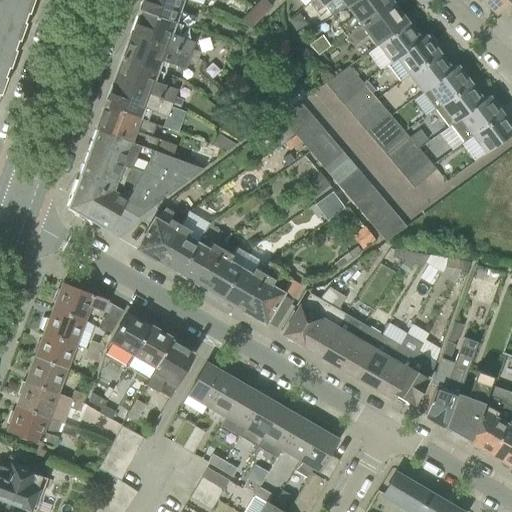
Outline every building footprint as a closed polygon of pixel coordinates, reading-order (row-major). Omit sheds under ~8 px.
[(0,0),(0,91),(32,0),(0,0)] [(182,0),(141,0),(138,11),(181,25),(181,26),(189,29),(193,17),(179,12),(182,0)] [(258,9),(263,15),(270,7),(263,0),(260,0),(255,6),(258,9)] [(313,0),(320,10),(326,6),(333,15),(346,6),(354,0),(313,0)] [(391,2),(389,0),(354,0),(346,6),(354,16),(339,28),(345,36),(391,2)] [(480,0),(496,15),(511,0),(480,0)] [(367,35),(376,46),(378,44),(407,23),(408,22),(406,22),(391,2),(345,36),(352,46),(367,35)] [(263,15),(258,9),(246,19),(252,26),(264,16),(263,15)] [(189,56),(197,61),(200,53),(191,50),(193,43),(177,37),(181,26),(181,25),(138,11),(129,36),(189,56)] [(409,22),(408,22),(407,23),(378,44),(391,62),(397,58),(423,38),(423,37),(416,28),(411,29),(407,23),(409,22)] [(397,58),(391,62),(387,66),(399,83),(410,75),(439,54),(440,53),(439,52),(438,53),(434,48),(436,43),(430,35),(425,36),(423,37),(423,38),(397,58)] [(184,70),(186,62),(195,66),(197,61),(189,56),(129,36),(121,58),(163,74),(167,64),(184,70)] [(410,75),(423,93),(455,68),(454,68),(447,59),(443,59),(439,54),(410,75)] [(182,100),(174,97),(176,90),(159,84),(163,74),(121,58),(113,81),(180,105),(182,100)] [(423,93),(436,110),(470,84),(471,83),(471,82),(469,83),(465,78),(467,74),(461,66),(456,66),(454,68),(455,68),(423,93)] [(348,67),(326,85),(335,96),(356,77),(348,67)] [(243,102),(254,91),(233,72),(223,83),(243,102)] [(364,86),(356,77),(335,96),(342,105),(364,86)] [(178,112),(180,105),(113,81),(104,106),(139,119),(146,122),(150,111),(167,117),(169,110),(178,112)] [(449,127),(451,126),(451,125),(486,99),(485,98),(479,89),(474,90),(470,84),(436,110),(449,127)] [(380,105),(364,86),(342,105),(358,123),(380,105)] [(464,143),(473,136),(501,115),(503,114),(502,113),(501,114),(497,108),(499,104),(493,96),(488,96),(485,98),(486,99),(451,125),(451,126),(464,143)] [(308,112),(299,101),(279,117),(289,128),(308,112)] [(388,114),(380,105),(358,123),(366,133),(388,114)] [(139,119),(104,106),(95,130),(139,146),(139,147),(153,152),(156,145),(175,152),(177,147),(157,140),(134,131),(139,119)] [(289,128),(296,136),(297,138),(316,121),(308,112),(289,128)] [(404,132),(388,114),(366,133),(382,151),(404,132)] [(473,136),(486,153),(511,133),(511,121),(510,120),(506,120),(501,115),(473,136)] [(297,138),(301,143),(305,147),(324,131),(316,121),(297,138)] [(66,208),(108,232),(121,209),(137,218),(202,169),(173,159),(175,152),(156,145),(153,152),(148,163),(135,158),(139,147),(139,146),(95,130),(66,208)] [(332,140),(324,131),(305,147),(313,156),(332,140)] [(412,142),(404,132),(382,151),(390,161),(412,142)] [(236,145),(218,134),(212,145),(227,151),(236,145)] [(340,149),(332,140),(313,156),(321,166),(340,149)] [(428,160),(412,142),(390,161),(406,179),(428,160)] [(348,159),(340,149),(321,166),(329,175),(348,159)] [(282,159),(287,166),(294,161),(289,154),(282,159)] [(356,168),(348,159),(329,175),(336,184),(356,168)] [(413,187),(435,169),(428,160),(406,179),(413,187)] [(363,177),(356,168),(336,184),(344,194),(363,177)] [(316,196),(329,185),(318,172),(305,183),(316,196)] [(371,187),(363,177),(344,194),(352,203),(371,187)] [(379,196),(371,187),(352,203),(360,212),(379,196)] [(387,205),(379,196),(360,212),(368,221),(387,205)] [(395,215),(387,205),(368,221),(376,231),(395,215)] [(386,242),(405,226),(395,215),(376,231),(386,242)] [(154,220),(137,249),(160,263),(181,226),(169,218),(165,226),(154,220)] [(188,236),(191,231),(181,226),(160,263),(182,275),(199,243),(188,236)] [(223,250),(212,243),(209,249),(199,243),(182,275),(202,287),(223,250)] [(342,258),(346,263),(361,252),(357,247),(342,258)] [(223,250),(202,287),(223,299),(248,254),(236,248),(232,255),(223,250)] [(405,260),(406,251),(394,249),(393,257),(405,260)] [(404,263),(399,271),(396,276),(406,282),(409,276),(413,268),(409,266),(413,261),(417,262),(418,253),(406,251),(405,260),(403,262),(404,263)] [(248,254),(223,299),(244,311),(265,275),(264,274),(255,269),(260,261),(248,254)] [(433,266),(445,268),(446,259),(435,256),(433,266)] [(446,259),(445,268),(440,276),(453,284),(457,277),(460,271),(462,262),(446,259)] [(335,271),(341,266),(338,261),(331,266),(335,271)] [(281,270),(270,263),(264,274),(265,275),(244,311),(265,323),(282,294),(270,288),(281,270)] [(439,272),(428,265),(420,278),(431,285),(439,272)] [(464,279),(457,277),(453,284),(455,285),(449,295),(457,299),(464,279)] [(107,301),(62,284),(60,290),(57,289),(53,301),(55,302),(53,309),(85,320),(86,321),(91,308),(106,314),(107,314),(112,304),(107,301)] [(308,293),(301,308),(299,309),(284,335),(303,345),(330,305),(339,294),(328,287),(322,294),(319,298),(308,293)] [(345,314),(337,309),(345,297),(349,290),(343,287),(339,294),(330,305),(303,345),(321,356),(345,314)] [(95,330),(109,335),(123,310),(112,304),(107,314),(106,314),(95,330)] [(53,309),(48,319),(46,318),(42,330),(44,331),(43,334),(76,346),(86,321),(85,320),(53,309)] [(150,326),(127,313),(110,341),(133,354),(150,326)] [(363,325),(355,320),(345,314),(321,356),(339,366),(363,325)] [(455,345),(463,325),(454,322),(446,342),(455,345)] [(417,352),(422,345),(424,340),(428,334),(412,324),(400,346),(375,388),(393,398),(416,356),(415,355),(417,352)] [(381,335),(372,330),(363,325),(339,366),(357,377),(381,335)] [(172,339),(150,326),(133,354),(156,367),(172,339)] [(67,369),(76,346),(43,334),(35,357),(67,369)] [(400,346),(391,341),(381,335),(357,377),(375,388),(400,346)] [(457,394),(466,368),(475,342),(463,338),(454,363),(453,362),(446,380),(449,383),(447,389),(436,385),(425,416),(445,428),(457,394)] [(145,385),(169,398),(195,353),(172,339),(156,367),(145,385)] [(416,403),(428,381),(436,360),(434,360),(438,348),(424,340),(422,345),(417,352),(415,355),(416,356),(393,398),(401,403),(403,400),(411,405),(413,401),(416,403)] [(86,349),(100,354),(103,345),(90,341),(86,349)] [(97,362),(100,354),(86,349),(83,358),(97,362)] [(58,394),(67,369),(35,357),(25,381),(58,394)] [(488,359),(483,373),(476,370),(466,397),(457,394),(445,428),(469,442),(486,395),(487,395),(498,362),(488,359)] [(224,375),(205,364),(188,394),(207,405),(225,375),(224,374),(224,375)] [(225,375),(207,405),(226,416),(243,386),(225,375)] [(22,382),(18,393),(21,394),(16,406),(62,424),(69,408),(79,412),(83,403),(70,398),(70,399),(58,394),(25,381),(25,383),(22,382)] [(261,396),(243,386),(226,416),(220,426),(238,437),(262,396),(261,396)] [(70,398),(83,403),(85,395),(73,391),(70,398)] [(88,401),(101,409),(102,409),(104,406),(103,406),(106,402),(91,393),(88,401)] [(511,416),(511,407),(497,399),(487,395),(486,395),(469,442),(490,454),(511,416)] [(257,448),(263,438),(281,408),(262,397),(263,397),(262,396),(238,437),(257,448)] [(135,422),(145,405),(135,400),(125,417),(135,422)] [(43,433),(49,418),(16,406),(14,412),(11,411),(7,423),(10,424),(7,431),(39,443),(53,448),(57,438),(43,433)] [(114,412),(104,406),(102,409),(101,409),(99,413),(110,420),(114,412)] [(299,418),(281,408),(263,438),(281,449),(299,418)] [(511,416),(490,454),(511,467),(511,416)] [(299,418),(281,449),(300,460),(318,429),(299,418)] [(184,420),(171,442),(182,448),(195,426),(184,420)] [(59,433),(74,438),(78,429),(62,424),(59,433)] [(138,449),(144,438),(121,426),(116,437),(138,449)] [(182,448),(193,454),(205,432),(195,426),(182,448)] [(300,460),(294,471),(307,479),(311,473),(326,483),(339,460),(329,454),(337,440),(336,440),(318,429),(300,460)] [(132,459),(138,449),(116,437),(110,447),(132,459)] [(126,470),(132,459),(110,447),(104,458),(126,470)] [(207,462),(219,470),(224,461),(212,454),(207,462)] [(120,481),(126,470),(104,458),(98,468),(117,478),(120,481)] [(237,469),(224,461),(219,470),(232,477),(237,469)] [(0,498),(35,511),(46,480),(33,475),(33,473),(11,464),(9,470),(0,466),(0,498)] [(289,510),(291,511),(308,511),(326,483),(311,473),(307,479),(289,510)] [(395,474),(383,495),(411,511),(419,511),(430,494),(395,474)] [(224,489),(202,477),(195,487),(217,500),(224,489)] [(120,481),(117,478),(110,489),(131,502),(138,492),(120,481)] [(254,496),(259,487),(247,480),(242,489),(254,496)] [(195,487),(189,498),(211,510),(217,500),(195,487)] [(254,496),(255,496),(267,503),(272,495),(259,487),(254,496)] [(110,489),(103,499),(123,511),(124,511),(131,502),(110,489)] [(282,491),(275,502),(284,507),(291,496),(282,491)] [(460,511),(430,494),(419,511),(460,511)] [(245,511),(281,511),(267,503),(255,496),(245,511)] [(123,511),(103,499),(97,509),(101,511),(123,511)]
